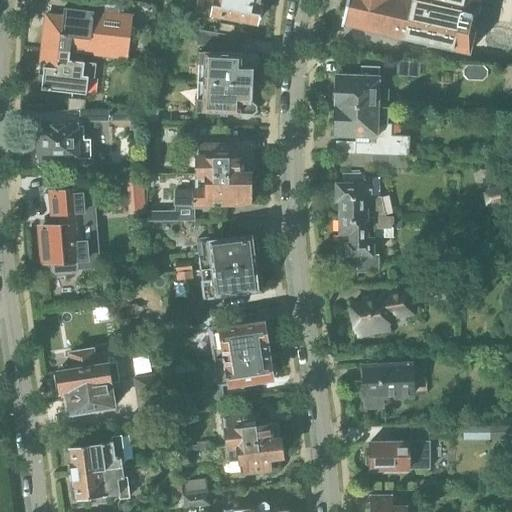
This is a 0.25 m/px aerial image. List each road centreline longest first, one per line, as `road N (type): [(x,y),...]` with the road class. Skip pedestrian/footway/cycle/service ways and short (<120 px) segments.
road 1 (residential): [(302,0),(295,238),(328,511)]
road 2 (residential): [(0,212),(37,511)]
